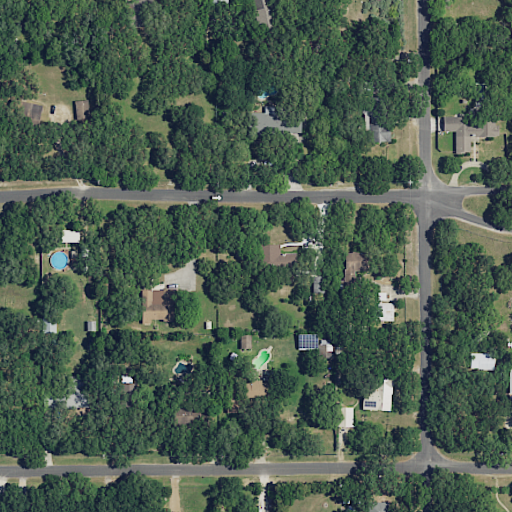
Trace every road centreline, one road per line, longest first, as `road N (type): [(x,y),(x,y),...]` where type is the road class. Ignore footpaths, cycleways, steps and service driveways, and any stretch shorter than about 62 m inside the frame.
road 1 (residential): [(427,511),(422,0)]
road 2 (residential): [(0,468),(511,467)]
road 3 (residential): [(433,198),(0,195)]
